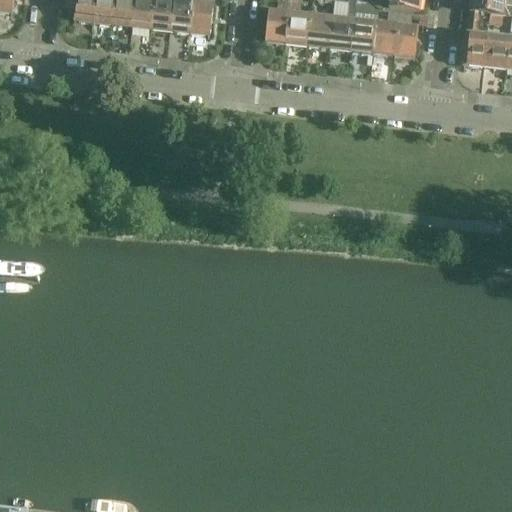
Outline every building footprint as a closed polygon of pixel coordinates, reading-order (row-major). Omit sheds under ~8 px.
[(0,0),(0,16),(12,17),(13,0),(0,0)] [(95,0),(76,0),(73,24),(92,26),(95,0)] [(95,0),(92,26),(112,29),(115,0),(95,0)] [(115,0),(112,29),(131,31),(134,0),(115,0)] [(134,0),(131,31),(151,33),(154,2),(144,1),(144,0),(134,0)] [(154,2),(151,33),(169,35),(173,4),(173,0),(164,0),(164,3),(154,2)] [(173,0),(173,4),(169,35),(189,37),(192,6),(192,0),(173,0)] [(331,21),(327,53),(348,56),(353,18),(354,0),(348,0),(347,23),(331,21)] [(378,15),(360,0),(354,0),(353,18),(355,18),(377,20),(378,15)] [(388,0),(388,11),(419,15),(420,0),(388,0)] [(471,0),(470,15),(490,17),(502,18),(503,10),(511,10),(511,0),(508,0),(471,0)] [(289,14),(289,12),(290,12),(291,3),(278,1),(277,13),(289,14)] [(300,13),(301,3),(291,3),(290,12),(300,13)] [(192,6),(189,37),(209,39),(213,8),(192,6)] [(269,15),(265,46),(286,49),(289,17),(269,15)] [(470,15),(464,68),(484,70),(487,39),(488,35),(482,34),(480,32),(480,28),(483,26),(489,27),(490,17),(470,15)] [(388,16),(387,25),(394,26),(395,16),(388,16)] [(410,27),(411,18),(395,16),(394,26),(410,27)] [(289,17),(286,49),(306,51),(310,19),(289,17)] [(490,17),(489,27),(501,28),(502,18),(490,17)] [(310,19),(306,51),(327,53),(331,21),(310,19)] [(352,24),(348,56),(369,58),(373,26),(352,24)] [(373,26),(369,58),(390,60),(394,28),(373,26)] [(394,28),(390,60),(413,63),(417,30),(394,28)] [(487,39),(484,70),(505,73),(509,41),(487,39)]
